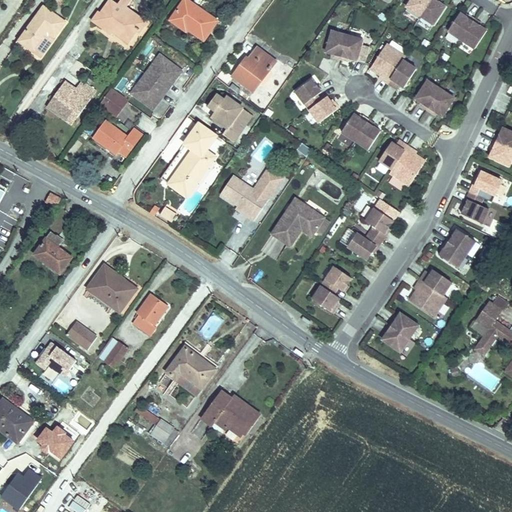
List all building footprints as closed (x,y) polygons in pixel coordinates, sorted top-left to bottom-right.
[(110,33),(112,32),(116,29),(131,39),(137,30),(139,32),(146,22),(126,8),(131,0),(120,0),(117,5),(111,1),(101,14),(98,12),(93,21),(110,33)] [(218,21),(187,0),(184,0),(171,20),(183,29),(184,27),(204,40),(218,21)] [(411,0),(407,7),(420,16),(430,0),(411,0)] [(430,0),(420,16),(434,25),(446,6),(441,4),(439,2),(439,0),(430,0)] [(65,22),(44,7),(19,41),(34,52),(48,33),(54,37),(65,22)] [(460,13),(448,32),(462,40),(475,20),(469,15),(467,18),(465,16),(460,13)] [(462,40),(475,49),(487,31),(483,28),(480,26),(482,24),(475,20),(462,40)] [(116,29),(112,32),(128,43),(131,39),(116,29)] [(348,35),(332,31),(326,52),(331,54),(334,54),(334,57),(341,59),(348,35)] [(48,33),(34,52),(40,56),(54,37),(48,33)] [(357,61),(363,40),(348,35),(341,59),(348,61),(349,58),(352,59),(357,61)] [(381,75),(389,81),(403,60),(406,56),(387,44),(371,69),(381,75)] [(233,76),(254,92),(276,62),(257,48),(246,63),(244,61),(233,76)] [(174,82),(182,71),(160,55),(146,74),(166,89),(172,81),(174,82)] [(403,60),(389,81),(396,86),(398,83),(400,85),(404,88),(417,69),(403,60)] [(160,98),(166,89),(146,74),(131,94),(153,110),(162,99),(160,98)] [(312,79),(296,91),(310,110),(322,101),(317,95),(322,92),(320,90),(317,86),(312,79)] [(76,89),(65,82),(47,107),(60,116),(65,109),(78,118),(97,91),(82,81),(76,89)] [(166,89),(168,91),(174,82),(172,81),(166,89)] [(396,86),(389,81),(388,83),(397,89),(400,85),(398,83),(396,86)] [(441,90),(428,81),(416,99),(420,102),(423,104),(421,106),(428,110),(441,90)] [(238,94),(241,90),(233,84),(230,87),(238,94)] [(126,100),(111,89),(100,105),(115,116),(126,100)] [(160,98),(162,99),(168,91),(166,89),(160,98)] [(443,117),(455,98),(441,90),(428,110),(434,115),(436,112),(438,114),(443,117)] [(223,134),(234,142),(253,116),(226,97),(224,100),(217,95),(209,106),(216,111),(212,117),(228,128),(223,134)] [(322,101),(310,110),(319,123),(340,108),(335,102),(332,104),(330,102),(327,97),(322,101)] [(161,117),(171,106),(165,100),(155,112),(161,117)] [(78,118),(65,109),(60,116),(73,125),(78,118)] [(354,114),(342,132),(356,141),(369,120),(363,116),(361,119),(359,117),(354,114)] [(356,141),(369,150),(381,132),(376,129),(374,127),(376,124),(369,120),(356,141)] [(128,138),(106,122),(94,138),(117,154),(119,152),(124,144),(131,149),(142,135),(134,129),(128,138)] [(193,150),(202,157),(207,151),(217,136),(200,124),(185,144),(193,150)] [(511,149),(511,132),(503,128),(501,133),(500,136),(497,134),(494,141),(511,149)] [(490,157),(510,166),(511,161),(511,149),(494,141),(491,148),(493,149),(492,152),(490,157)] [(312,150),(302,143),(297,150),(307,157),(312,150)] [(393,170),(407,149),(400,145),(399,147),(392,143),(380,161),(393,170)] [(126,157),(131,149),(124,144),(119,152),(126,157)] [(426,161),(407,149),(393,170),(390,174),(409,186),(426,161)] [(215,157),(207,151),(202,157),(193,150),(169,184),(187,197),(215,157)] [(276,174),(268,169),(263,176),(271,182),(276,174)] [(496,196),(502,181),(482,172),(478,180),(475,186),(473,185),(470,192),(483,198),(487,191),(496,196)] [(221,194),(238,206),(249,214),(247,216),(254,221),(283,179),(276,174),(271,182),(263,176),(254,190),(233,176),(221,194)] [(49,192),(44,203),(55,208),(60,198),(49,192)] [(462,215),(483,224),(489,210),(480,205),(483,198),(470,192),(467,199),(469,200),(466,206),(462,215)] [(325,218),(296,199),(291,206),(294,208),(290,213),(287,211),(272,234),(288,245),(302,223),(316,232),(325,218)] [(151,212),(155,215),(159,209),(155,206),(151,212)] [(249,214),(238,206),(236,209),(247,216),(249,214)] [(165,208),(160,215),(172,223),(177,216),(165,208)] [(394,221),(375,208),(366,221),(374,227),(370,233),(382,241),(387,235),(385,234),(389,228),(394,221)] [(330,221),(325,218),(316,232),(321,235),(330,221)] [(312,237),(316,232),(302,223),(288,245),(291,247),(302,230),(312,237)] [(467,255),(476,242),(458,229),(455,234),(453,236),(451,235),(446,241),(467,255)] [(51,233),(47,239),(58,247),(63,241),(51,233)] [(357,234),(349,247),(367,260),(372,252),(376,247),(378,248),(382,241),(370,233),(366,239),(357,234)] [(47,239),(35,255),(61,274),(73,258),(58,247),(47,239)] [(440,256),(458,268),(467,255),(446,241),(442,247),(445,249),(443,251),(440,256)] [(123,279),(105,266),(91,285),(101,292),(98,296),(120,312),(135,291),(125,284),(125,285),(120,282),(123,279)] [(352,278),(335,267),(322,286),(334,294),(338,288),(343,291),(345,289),(347,285),(352,278)] [(427,275),(422,282),(443,296),(452,283),(434,270),(431,274),(429,277),(427,275)] [(420,280),(422,282),(427,275),(429,277),(431,274),(427,271),(420,280)] [(484,275),(477,285),(485,291),(493,281),(484,275)] [(135,291),(137,289),(123,279),(120,282),(125,285),(125,284),(135,291)] [(443,296),(422,282),(416,290),(410,300),(434,317),(447,298),(443,296)] [(101,292),(91,285),(88,289),(98,296),(101,292)] [(334,294),(322,286),(313,299),(333,313),(338,307),(335,305),(337,302),(340,298),(334,294)] [(159,315),(161,316),(168,307),(151,295),(138,314),(140,315),(134,323),(151,335),(157,327),(154,326),(160,318),(157,317),(159,315)] [(498,297),(493,304),(502,310),(507,303),(498,297)] [(490,301),(476,321),(489,330),(484,336),(480,342),(489,349),(498,336),(511,345),(511,361),(505,372),(511,376),(511,334),(509,332),(510,330),(495,320),(502,310),(493,304),(490,301)] [(213,312),(197,333),(208,341),(224,321),(213,312)] [(410,339),(419,326),(401,313),(398,318),(396,320),(394,319),(389,325),(410,339)] [(303,316),(301,320),(309,325),(312,322),(303,316)] [(476,321),(471,327),(484,336),(489,330),(476,321)] [(77,322),(67,335),(88,350),(97,337),(77,322)] [(383,340),(401,352),(410,339),(389,325),(385,331),(387,333),(386,335),(383,340)] [(99,356),(106,361),(119,343),(112,338),(99,356)] [(489,349),(480,342),(475,349),(484,356),(489,349)] [(106,361),(115,368),(128,349),(119,343),(106,361)] [(53,372),(66,378),(76,358),(48,344),(37,365),(45,369),(41,376),(49,380),(53,372)] [(195,354),(186,347),(167,372),(175,379),(174,379),(197,396),(216,369),(207,362),(205,364),(194,355),(195,354)] [(207,362),(195,354),(194,355),(205,364),(207,362)] [(80,382),(87,369),(76,363),(68,376),(80,382)] [(461,376),(458,366),(450,368),(453,378),(461,376)] [(58,379),(54,385),(65,394),(69,387),(58,379)] [(95,390),(90,386),(80,398),(93,408),(101,398),(93,392),(95,390)] [(104,394),(97,388),(93,392),(101,398),(104,394)] [(222,391),(219,394),(230,402),(232,399),(222,391)] [(261,415),(235,396),(232,399),(230,402),(219,394),(201,418),(212,426),(215,423),(220,416),(243,433),(246,435),(261,415)] [(19,414),(21,412),(4,400),(0,404),(0,429),(18,443),(32,424),(19,414)] [(174,429),(139,405),(135,411),(157,425),(151,435),(164,443),(174,429)] [(19,414),(32,424),(34,422),(21,412),(19,414)] [(243,433),(220,416),(215,423),(225,431),(228,427),(241,436),(243,433)] [(23,466),(0,499),(19,511),(42,479),(23,466)]
